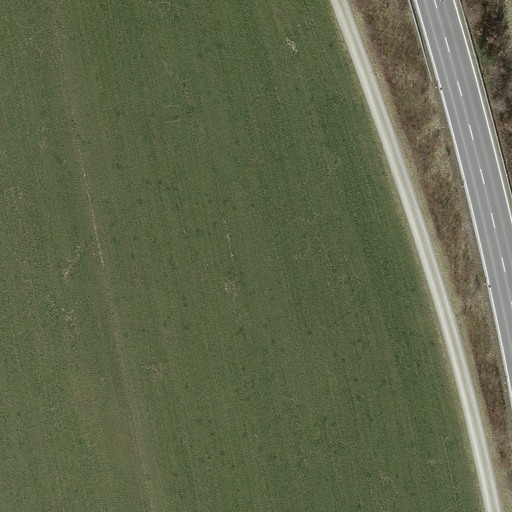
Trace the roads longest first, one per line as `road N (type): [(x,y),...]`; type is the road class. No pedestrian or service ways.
road 1 (track): [(494,511),(426,250),(338,0)]
road 2 (secondary): [(435,0),(511,294)]
